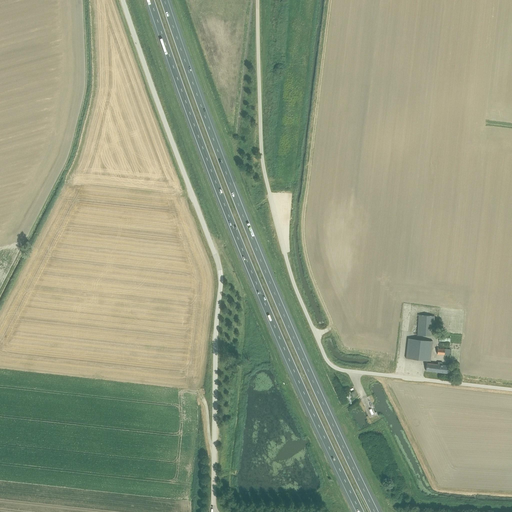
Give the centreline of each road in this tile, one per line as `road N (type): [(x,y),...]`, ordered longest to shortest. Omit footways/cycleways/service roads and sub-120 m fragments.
road 1 (unclassified): [(511,389),(340,370),(323,354),(282,247),(262,161),(257,0)]
road 2 (motorway): [(374,511),(258,256),(164,0)]
road 3 (motorway): [(150,0),(251,271),(360,511)]
road 4 (tertiary): [(213,511),(220,271),(123,0)]
road 5 (track): [(252,0),(237,132)]
